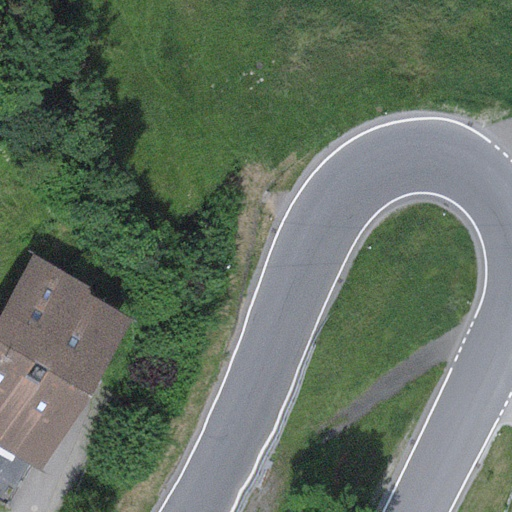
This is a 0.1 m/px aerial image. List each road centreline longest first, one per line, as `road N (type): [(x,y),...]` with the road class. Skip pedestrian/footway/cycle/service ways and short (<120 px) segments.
road 1 (tertiary): [(511,218),(481,175),(439,153),(385,160),(342,191),(192,511)]
road 2 (track): [(269,511),(322,430),(438,349),(457,342),(495,356)]
road 3 (tertiary): [(417,511),(490,370),(511,306)]
